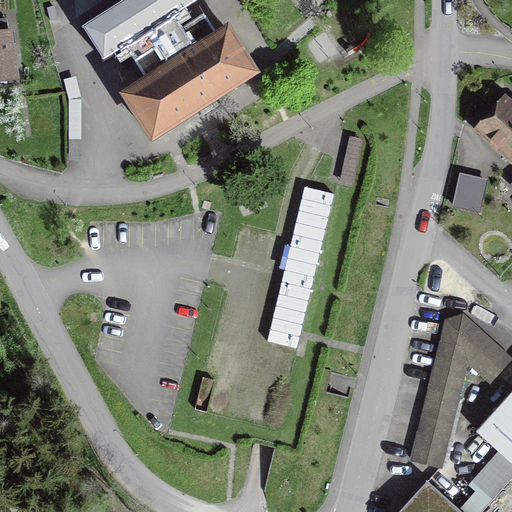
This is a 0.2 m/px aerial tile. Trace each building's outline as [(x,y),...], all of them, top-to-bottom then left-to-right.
[(203,16),(182,30),(175,19),(205,0),(130,0),(82,31),(103,65),(125,51),(145,81),(119,98),(152,148),(210,111),(261,78),(228,28),(216,36),(203,16)] [(50,22),(58,20),(55,6),(46,8),(50,22)] [(12,32),(8,32),(6,19),(0,19),(0,84),(19,82),(12,32)] [(68,101),(81,98),(76,78),(63,81),(68,101)] [(69,141),(81,141),(81,101),(69,101),(69,141)] [(478,130),(511,160),(511,108),(511,110),(502,103),(478,130)] [(364,141),(350,137),(340,182),(353,185),(364,141)] [(478,213),(480,203),(485,183),(459,177),(454,197),(452,207),(465,210),(478,213)] [(209,210),(211,203),(204,201),(202,208),(209,210)] [(444,323),(438,344),(410,462),(439,469),(466,362),(489,383),(509,361),(461,317),(444,323)] [(511,392),(476,432),(511,464),(511,392)] [(398,511),(458,511),(425,482),(398,511)]
